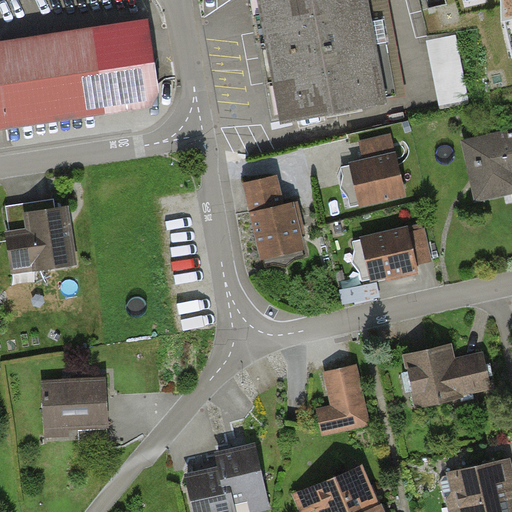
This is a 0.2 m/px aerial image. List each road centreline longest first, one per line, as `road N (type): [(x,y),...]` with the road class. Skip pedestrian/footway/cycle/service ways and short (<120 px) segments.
road 1 (residential): [(250,347),(511,285)]
road 2 (residential): [(102,511),(212,380),(250,347)]
road 3 (residential): [(205,135),(227,285),(250,347)]
road 4 (residential): [(205,135),(0,168)]
road 5 (residential): [(177,0),(205,135)]
